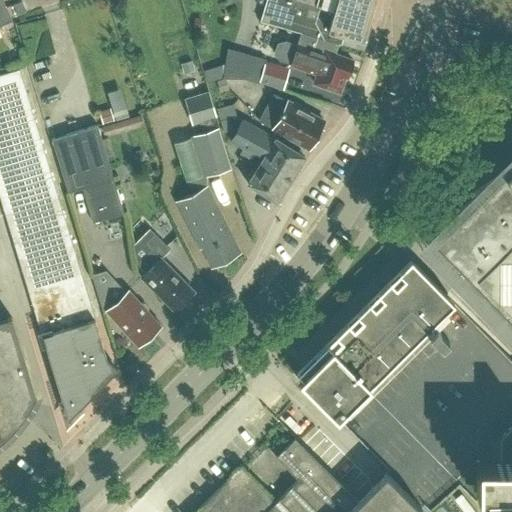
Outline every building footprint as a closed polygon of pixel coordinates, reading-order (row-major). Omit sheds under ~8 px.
[(0,0),(0,25),(11,20),(1,0),(0,0)] [(361,40),(367,20),(372,0),(265,0),(259,20),(303,33),(334,42),(340,44),(343,35),(361,40)] [(21,2),(13,4),(16,15),(24,12),(21,2)] [(330,52),(334,42),(303,33),(298,46),(287,42),(278,44),(275,53),(280,59),(292,63),(291,64),(292,65),(317,74),(314,83),(340,92),(345,77),(346,77),(348,73),(351,72),(352,67),(351,64),(352,60),(331,52),(330,52)] [(258,81),(263,61),(248,57),(242,77),(258,81)] [(102,382),(115,368),(105,360),(106,359),(100,339),(58,197),(19,69),(0,74),(0,198),(4,213),(45,344),(56,383),(58,382),(57,381),(59,381),(64,398),(80,402),(89,393),(90,394),(91,395),(103,382),(102,382)] [(218,126),(208,91),(184,98),(192,124),(199,122),(202,131),(192,135),(205,176),(231,168),(218,126)] [(286,102),(273,94),(258,121),(272,128),(272,129),(308,149),(323,121),(301,109),(299,105),(294,102),(291,103),(287,101),(286,102)] [(103,134),(142,123),(139,115),(100,126),(103,134)] [(260,160),(290,179),(304,156),(273,137),(241,120),(229,141),(241,148),(239,152),(251,159),(253,155),(260,159),(260,160)] [(92,223),(124,214),(97,125),(51,139),(67,192),(82,188),(92,223)] [(511,157),(497,172),(476,193),(450,219),(429,240),(428,240),(461,273),(511,324),(511,157)] [(276,202),(290,179),(260,160),(246,183),(276,202)] [(237,253),(227,233),(231,231),(207,185),(176,201),(200,247),(202,246),(213,266),(237,253)] [(169,248),(154,233),(145,243),(143,240),(132,251),(139,263),(138,264),(146,272),(141,277),(175,311),(176,309),(181,309),(185,304),(186,300),(194,291),(161,257),(169,248)] [(428,334),(441,347),(448,340),(436,327),(435,327),(447,315),(448,314),(444,310),(451,303),(453,302),(445,294),(421,269),(410,258),(400,268),(296,371),(301,377),(298,380),(336,418),(337,417),(344,410),(345,410),(348,413),(428,334)] [(147,340),(148,336),(160,325),(148,311),(148,308),(144,303),(141,303),(129,290),(126,293),(106,270),(91,275),(103,313),(106,311),(137,346),(139,344),(143,344),(147,340)] [(0,438),(4,436),(10,430),(13,427),(16,423),(21,415),(22,411),(26,403),(27,399),(28,390),(28,381),(27,373),(26,364),(11,317),(0,320),(0,438)] [(511,511),(511,424),(499,437),(499,460),(499,492),(498,511),(511,511)] [(295,436),(276,456),(298,478),(276,500),(240,465),(234,471),(193,511),(416,511),(422,507),(417,502),(416,503),(385,472),(358,499),(295,436)] [(426,503),(436,511),(476,511),(481,507),(449,478),(426,503)]
